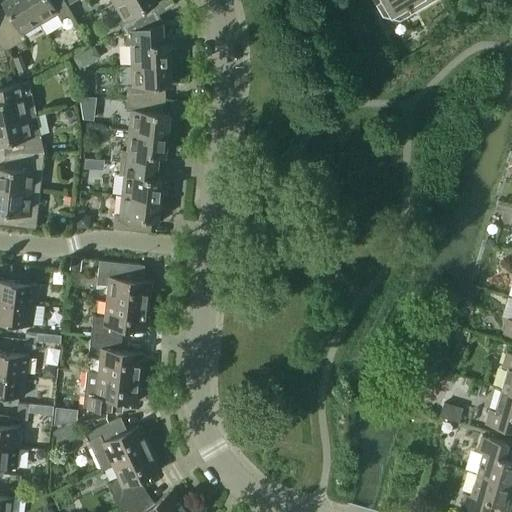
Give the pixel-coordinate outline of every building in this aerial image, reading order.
[(0,8),(0,27),(8,48),(25,38),(22,33),(40,23),(25,0),(1,0),(5,6),(0,8)] [(25,0),(40,23),(57,13),(59,18),(71,11),(64,0),(25,0)] [(118,22),(125,32),(162,22),(152,4),(157,0),(115,0),(113,2),(123,19),(118,22)] [(407,7),(411,13),(433,0),(373,0),(375,4),(382,0),(387,9),(398,12),(407,7)] [(130,45),(131,65),(170,63),(169,42),(163,42),(162,22),(125,32),(125,45),(130,45)] [(0,49),(8,48),(0,27),(0,49)] [(12,57),(17,72),(27,69),(21,54),(12,57)] [(126,85),(127,97),(165,98),(164,85),(171,84),(170,63),(131,65),(132,85),(126,85)] [(0,121),(35,114),(28,81),(0,87),(0,121)] [(129,130),(167,134),(170,113),(163,112),(165,98),(127,97),(126,110),(131,110),(129,130)] [(5,154),(44,152),(35,114),(0,121),(0,143),(3,143),(5,154)] [(120,161),(157,166),(158,155),(165,155),(167,134),(129,130),(126,150),(121,149),(120,161)] [(0,187),(39,192),(44,152),(5,154),(4,166),(0,165),(0,187)] [(121,194),(161,199),(163,177),(156,177),(157,166),(120,161),(118,174),(124,174),(121,194)] [(0,223),(35,227),(39,192),(0,187),(0,223)] [(113,227),(150,231),(151,219),(158,220),(161,199),(121,194),(119,214),(114,214),(113,227)] [(108,285),(106,301),(148,305),(151,281),(142,280),(144,265),(99,260),(96,284),(108,285)] [(0,270),(0,271),(11,272),(12,265),(1,263),(0,270)] [(0,300),(34,304),(36,283),(0,279),(0,300)] [(0,321),(32,325),(34,304),(0,300),(0,321)] [(93,315),(90,335),(122,338),(123,327),(146,330),(148,305),(106,301),(105,317),(93,315)] [(511,319),(507,318),(503,333),(511,335),(511,319)] [(25,339),(36,340),(37,333),(26,331),(25,339)] [(100,357),(98,372),(140,377),(143,353),(120,350),(122,338),(90,335),(88,355),(100,357)] [(24,347),(35,348),(36,340),(25,339),(24,347)] [(0,372),(26,375),(28,355),(0,351),(0,372)] [(501,388),(511,391),(511,352),(506,351),(502,365),(507,367),(501,388)] [(83,407),(114,410),(115,399),(138,401),(140,377),(98,372),(87,371),(83,407)] [(0,393),(24,396),(26,375),(0,372),(0,393)] [(511,430),(511,429),(511,391),(501,388),(495,410),(489,408),(485,423),(511,431),(511,430)] [(17,410),(28,412),(29,404),(18,403),(17,410)] [(16,418),(27,419),(28,412),(17,410),(16,418)] [(101,469),(112,464),(150,447),(140,424),(119,434),(113,420),(84,433),(101,469)] [(0,444),(18,447),(21,426),(0,423),(0,444)] [(476,473),(511,483),(511,481),(511,444),(507,444),(508,442),(482,435),(477,450),(483,451),(476,473)] [(0,465),(16,467),(18,447),(0,444),(0,465)] [(108,484),(119,508),(146,491),(140,478),(161,469),(150,447),(112,464),(119,479),(108,484)] [(508,511),(511,499),(511,495),(508,494),(511,483),(476,473),(470,494),(465,492),(461,507),(476,511),(508,511)] [(9,482),(20,483),(21,475),(10,474),(9,482)] [(8,490),(19,491),(20,483),(9,482),(8,490)] [(182,511),(188,508),(172,488),(154,502),(146,491),(119,508),(122,511),(182,511)] [(0,511),(11,511),(13,497),(0,495),(0,511)]
